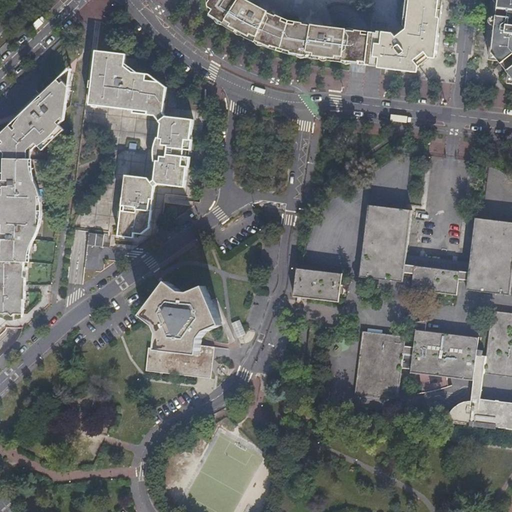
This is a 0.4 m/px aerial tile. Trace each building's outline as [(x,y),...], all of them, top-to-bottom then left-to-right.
[(365,67),(366,67),(370,34),(369,34),(358,33),(353,32),(353,33),(346,32),(347,31),(322,27),(322,26),(314,25),(314,26),(312,26),(311,27),(303,25),(296,23),(295,26),(292,26),(289,25),(282,22),(283,19),(277,17),(276,18),(268,15),(269,14),(266,13),(266,11),(260,7),(259,9),(243,0),(206,0),(207,8),(212,12),(208,18),(215,22),(216,21),(223,25),(222,27),(229,30),(230,29),(235,31),(242,35),(249,38),(247,40),(255,44),(255,42),(263,45),(262,47),(269,49),(270,47),(276,49),(282,51),(289,53),(289,56),(296,57),(297,56),(305,57),(305,59),(312,59),(312,57),(320,59),(327,60),(335,61),(334,63),(342,64),(342,63),(350,64),(350,65),(354,66),(365,67)] [(436,57),(437,45),(439,36),(436,35),(438,21),(440,22),(442,7),(440,4),(442,0),(410,0),(409,0),(406,0),(405,16),(407,16),(406,32),(396,39),(392,35),(378,33),(377,35),(370,34),(366,67),(390,70),(390,68),(392,69),(392,72),(398,73),(399,73),(412,74),(413,73),(418,69),(429,61),(434,57),(436,57)] [(511,0),(496,0),(495,5),(491,38),(490,48),(491,49),(499,60),(510,72),(511,75),(511,0)] [(499,60),(491,49),(490,59),(499,60)] [(163,131),(168,127),(165,123),(168,97),(162,91),(130,87),(130,82),(125,81),(126,63),(121,63),(121,62),(120,61),(119,61),(119,60),(118,60),(118,59),(117,59),(116,59),(116,58),(114,58),(113,58),(111,58),(109,58),(108,58),(108,59),(107,59),(106,59),(106,60),(105,60),(97,59),(91,106),(97,113),(134,117),(145,119),(145,122),(157,125),(163,131)] [(63,129),(72,85),(66,79),(51,93),(54,96),(49,102),(48,101),(35,112),(26,121),(27,123),(22,128),(18,124),(0,140),(0,151),(6,157),(5,199),(5,207),(2,207),(1,231),(5,231),(5,238),(5,266),(0,266),(0,318),(26,320),(26,306),(28,304),(30,282),(27,280),(27,266),(32,267),(35,248),(38,241),(41,232),(43,224),(43,217),(44,209),(42,198),(40,189),(36,177),(34,165),(28,164),(28,157),(30,157),(38,151),(41,154),(62,134),(60,131),(63,129)] [(168,127),(163,131),(161,146),(158,145),(155,169),(160,170),(155,188),(159,193),(186,196),(189,174),(191,174),(192,166),(183,165),(181,165),(182,157),(185,157),(193,158),(194,150),(191,150),(194,130),(168,127)] [(155,195),(159,193),(155,188),(153,189),(152,187),(127,185),(124,212),(124,215),(126,215),(125,220),(122,220),(120,244),(135,246),(136,243),(145,244),(151,238),(151,237),(153,229),(151,229),(150,228),(151,209),(154,209),(155,195)] [(412,209),(369,204),(361,276),(404,281),(405,272),(407,254),(412,209)] [(511,295),(511,286),(511,221),(476,217),(470,262),(468,280),(467,290),(511,295)] [(414,255),(407,254),(405,272),(414,273),(412,290),(457,295),(459,279),(468,280),(470,262),(461,261),(414,255)] [(343,272),(298,267),(294,296),(340,301),(343,272)] [(200,353),(201,345),(202,337),(206,331),(223,324),(207,285),(192,292),(184,291),(170,281),(145,314),(158,324),(161,331),(159,348),(200,353)] [(431,319),(411,322),(411,323),(415,322),(416,328),(414,346),(405,345),(406,335),(363,330),(355,393),(398,398),(402,367),(411,368),(411,372),(419,373),(422,392),(418,392),(418,393),(438,390),(452,385),(452,384),(448,385),(447,377),(474,380),(471,400),(461,402),(454,407),(448,417),(435,414),(435,415),(436,415),(470,423),(469,425),(477,426),(477,425),(494,425),(498,426),(505,428),(511,429),(511,402),(499,401),(499,400),(496,400),(496,401),(480,398),(484,373),(511,376),(511,312),(492,310),(486,355),(482,355),(483,350),(478,349),(479,336),(426,329),(427,320),(431,319)] [(235,337),(244,334),(239,319),(230,322),(235,337)] [(200,353),(159,348),(150,347),(147,370),(212,379),(216,347),(201,345),(200,353)]
